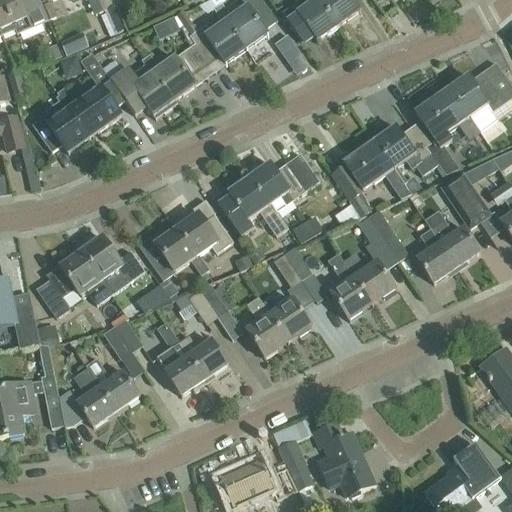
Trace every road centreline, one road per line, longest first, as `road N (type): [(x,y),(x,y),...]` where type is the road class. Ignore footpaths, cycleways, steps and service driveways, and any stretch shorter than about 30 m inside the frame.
road 1 (residential): [(0,221),(85,199),(495,17),(511,2)]
road 2 (residential): [(438,337),(454,422),(401,455),(344,381)]
road 3 (residential): [(177,452),(344,381)]
